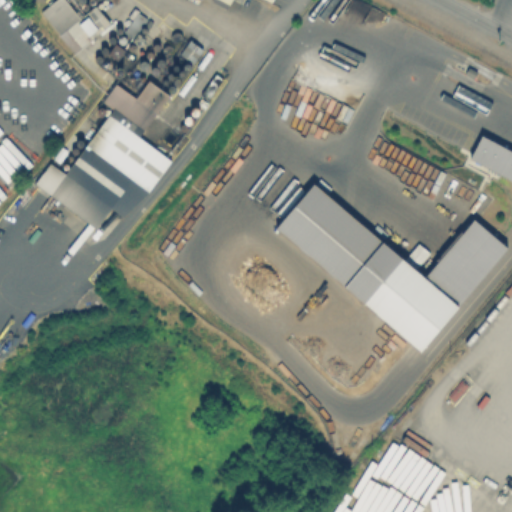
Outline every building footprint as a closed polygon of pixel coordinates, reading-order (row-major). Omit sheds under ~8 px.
[(78,18),(65,0),(52,0),(40,9),(70,52),(109,24),(95,5),(78,18)] [(130,38),(147,20),(138,12),(122,30),(130,38)] [(204,50),(194,64),(181,54),(191,40),(204,50)] [(107,53),(116,60),(124,48),(114,42),(107,53)] [(101,113),(162,159),(140,189),(78,143),(101,113)] [(486,133),(511,146),(511,178),(473,158),(486,133)] [(410,256),(371,302),(281,226),(319,180),(410,256)] [(430,274),(478,216),(511,244),(511,246),(465,302),(430,274)] [(430,274),(465,302),(466,304),(428,349),(371,302),(410,256),(430,274)]
